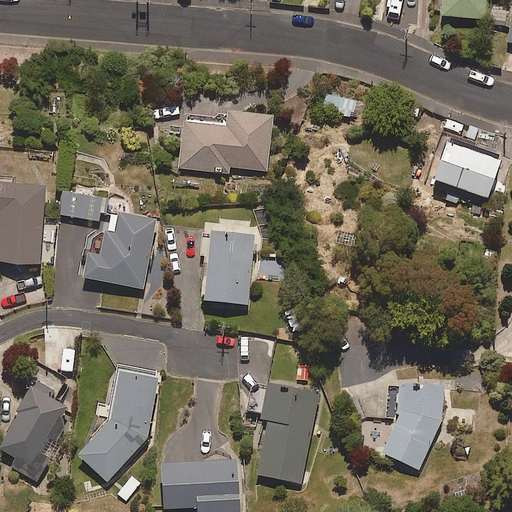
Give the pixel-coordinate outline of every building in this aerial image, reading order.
[(486,0),(443,0),(442,20),(485,23),(486,0)] [(355,100),(321,91),(317,105),(351,114),(355,100)] [(188,122),(181,167),(232,174),(233,168),(271,174),(279,120),(236,114),(234,128),(188,122)] [(501,167),(448,149),(436,185),(489,203),(501,167)] [(0,246),(0,263),(45,267),(52,188),(0,183),(0,215),(3,215),(0,246)] [(64,191),(59,216),(102,224),(104,214),(109,215),(112,199),(64,191)] [(86,281),(146,293),(160,222),(124,215),(120,235),(109,232),(104,256),(91,254),(86,281)] [(259,238),(217,233),(208,301),(251,306),(259,238)] [(44,298),(43,285),(24,286),(25,299),(44,298)] [(115,422),(81,456),(108,483),(149,440),(162,381),(123,374),(115,422)] [(0,451),(14,460),(9,469),(38,485),(53,459),(44,454),(53,439),(61,444),(69,430),(66,420),(73,408),(55,399),(59,393),(38,381),(35,386),(33,385),(15,416),(18,418),(0,449),(0,451)] [(272,385),(264,421),(272,423),(260,476),(302,486),(322,396),(272,385)] [(405,417),(384,454),(422,471),(445,422),(449,389),(408,385),(400,416),(405,417)] [(244,511),(242,461),(165,466),(168,511),(201,509),(201,511),(244,511)] [(143,482),(133,473),(117,493),(127,501),(143,482)]
